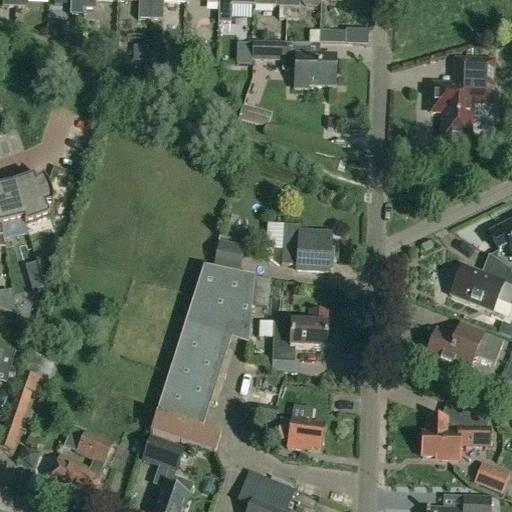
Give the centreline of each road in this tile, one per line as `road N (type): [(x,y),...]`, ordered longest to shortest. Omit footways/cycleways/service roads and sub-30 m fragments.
road 1 (residential): [(367,511),(377,253)]
road 2 (residential): [(377,253),(384,37)]
road 3 (residential): [(377,253),(511,186)]
